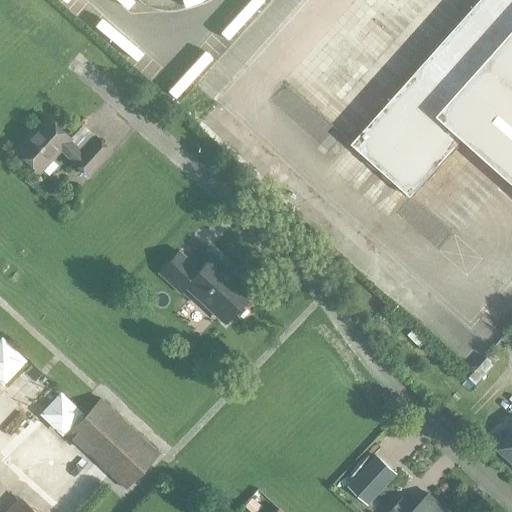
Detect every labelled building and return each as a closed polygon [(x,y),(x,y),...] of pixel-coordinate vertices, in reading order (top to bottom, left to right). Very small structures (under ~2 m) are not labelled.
[(511,0),(479,0),(351,143),(410,196),(463,137),(511,180),(511,0)] [(86,177),(111,149),(95,135),(81,151),(67,139),(70,136),(46,114),(14,149),(38,171),(58,149),(72,161),(70,163),(86,177)] [(226,321),(250,294),(225,271),(227,268),(213,254),(198,270),(179,252),(159,272),(180,291),(186,284),(226,321)] [(0,383),(1,385),(25,360),(0,336),(0,383)] [(43,402),(57,387),(31,361),(16,377),(43,402)] [(60,436),(83,414),(59,392),(37,414),(60,436)] [(160,452),(158,450),(102,400),(70,435),(128,487),(160,452)] [(511,431),(497,448),(511,461),(511,431)] [(376,456),(349,486),(368,503),(395,473),(376,456)] [(403,498),(389,511),(449,511),(429,493),(415,509),(403,498)] [(38,511),(22,497),(6,511),(38,511)]
